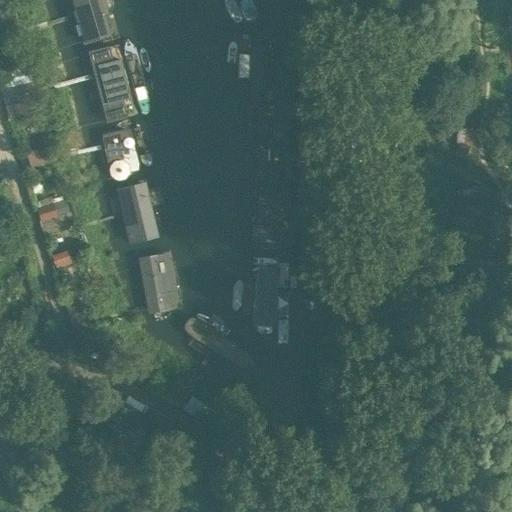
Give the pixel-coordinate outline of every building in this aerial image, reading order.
[(114,0),(49,0),(63,52),(124,35),(117,11),(114,0)] [(203,0),(229,33),(293,29),(291,0),(203,0)] [(232,130),(295,128),(295,115),(293,30),(293,29),(229,33),(231,110),(232,130)] [(145,117),(124,35),(63,52),(81,119),(85,135),(145,117)] [(22,102),(5,106),(7,117),(25,112),(22,102)] [(85,135),(99,190),(160,172),(145,117),(85,135)] [(468,152),(469,146),(472,146),(475,129),(458,127),(456,144),(459,144),(458,151),(461,154),(465,155),(468,152)] [(298,237),(295,128),(232,130),(234,170),(238,245),(238,251),(298,248),(298,237)] [(20,155),(23,167),(46,160),(43,147),(20,155)] [(118,257),(179,239),(170,207),(160,172),(99,190),(104,213),(118,257)] [(348,187),(349,205),(356,204),(359,204),(358,187),(355,187),(348,187)] [(66,198),(62,200),(52,203),(56,215),(70,210),(66,198)] [(39,221),(56,215),(52,203),(35,209),(39,221)] [(143,331),(150,335),(199,305),(194,285),(179,239),(118,257),(121,267),(132,309),(138,325),(143,331)] [(298,308),(298,248),(238,251),(239,282),(240,330),(301,420),(300,381),(298,308)] [(69,257),(67,251),(52,257),(57,270),(82,260),(79,254),(69,257)] [(69,318),(83,314),(77,295),(64,300),(69,318)] [(301,420),(240,330),(199,305),(150,335),(154,338),(301,420)] [(154,410),(147,422),(168,434),(173,425),(175,421),(154,410)]
